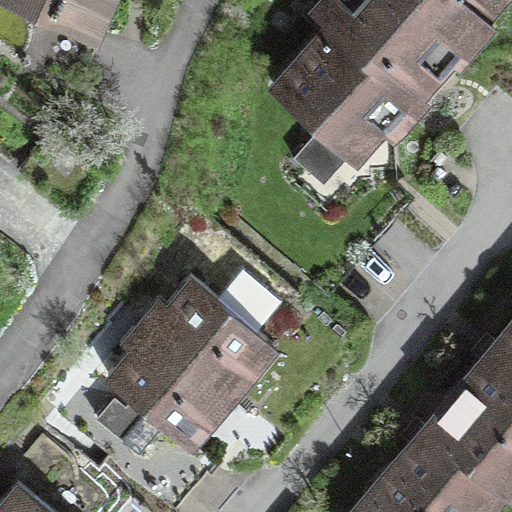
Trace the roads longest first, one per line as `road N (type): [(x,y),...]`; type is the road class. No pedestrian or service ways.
road 1 (residential): [(0,374),(107,232),(197,0)]
road 2 (residential): [(255,511),(511,216)]
